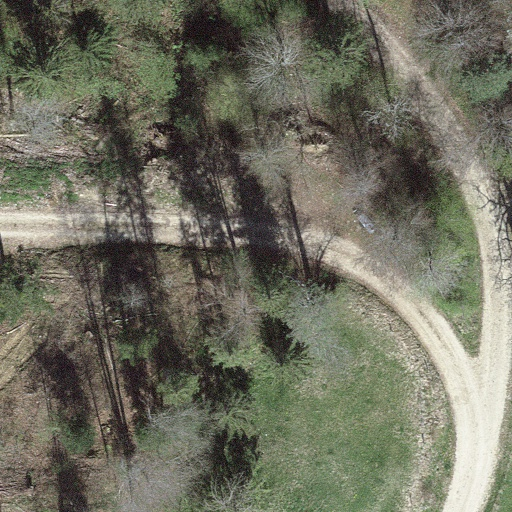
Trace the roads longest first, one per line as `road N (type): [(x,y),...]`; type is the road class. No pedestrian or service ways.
road 1 (track): [(481,432),(438,337),(373,271),(338,254),(224,229),(0,225)]
road 2 (track): [(345,0),(403,60),(450,126),(488,217),(498,303),(494,362),(457,511)]
